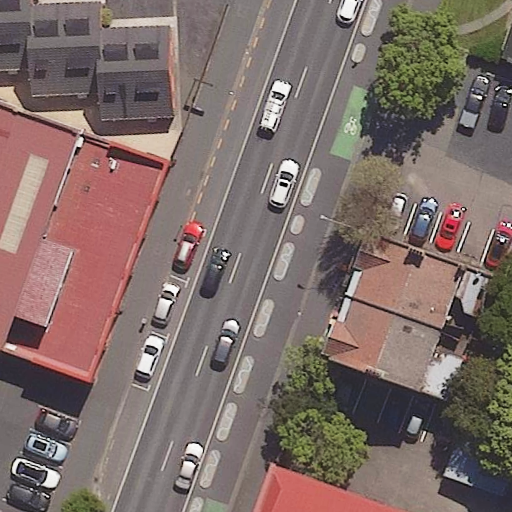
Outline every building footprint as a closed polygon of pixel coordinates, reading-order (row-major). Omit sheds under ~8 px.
[(30,7),(29,0),(0,0),(0,68),(33,67),(30,7)] [(100,31),(98,3),(30,7),(36,99),(104,95),(100,31)] [(174,117),(168,26),(100,31),(104,95),(106,122),(174,117)] [(511,27),(503,54),(511,57),(511,27)] [(511,79),(484,70),(456,149),(511,168),(511,79)] [(173,162),(0,99),(0,343),(95,377),(173,162)] [(465,263),(371,229),(327,352),(421,386),(465,263)] [(511,471),(511,455),(458,436),(445,474),(504,494),(511,471)] [(412,511),(290,470),(275,511),(412,511)]
